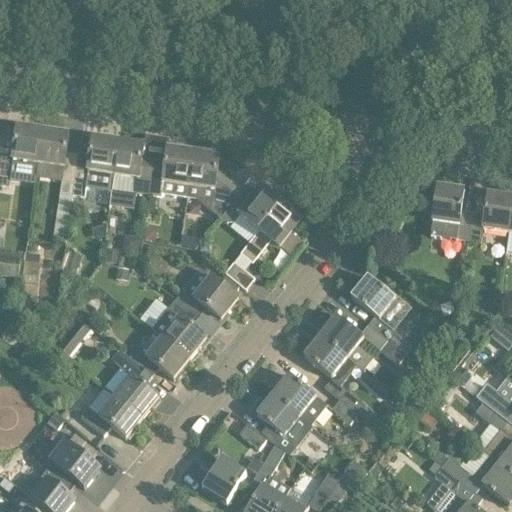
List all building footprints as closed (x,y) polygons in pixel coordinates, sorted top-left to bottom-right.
[(7,131),(0,178),(0,189),(11,191),(15,164),(40,168),(41,168),(45,135),(19,131),(19,133),(7,131)] [(74,199),(79,158),(68,156),(71,139),(45,135),(41,168),(40,168),(38,182),(64,186),(55,247),(67,248),(74,199)] [(90,177),(115,181),(120,146),(94,142),(92,160),(79,158),(74,199),(86,201),(90,177)] [(113,193),(151,198),(156,162),(144,161),(146,150),(120,146),(115,181),(113,193)] [(190,190),(194,157),(169,153),(168,164),(156,162),(151,198),(163,200),(165,187),(190,190)] [(212,215),(222,223),(240,200),(218,182),(221,161),(194,157),(190,190),(189,202),(214,205),(212,215)] [(432,240),(470,246),(474,217),(463,215),(465,196),(439,192),(432,240)] [(241,220),(261,236),(282,209),(262,193),(258,198),(252,193),(246,194),(241,200),(240,200),(222,223),(228,228),(236,227),(241,220)] [(484,235),(509,238),(511,219),(511,202),(489,199),(486,218),(474,217),(470,246),(482,247),(484,235)] [(308,243),(296,234),(303,225),(282,209),(261,236),(243,258),(254,266),(271,244),(281,252),(289,258),(294,262),(308,243)] [(156,236),(154,233),(145,232),(144,244),(156,245),(156,236)] [(195,254),(200,248),(203,244),(183,241),(181,252),(195,254)] [(209,247),(200,248),(202,259),(211,258),(209,247)] [(107,253),(105,267),(117,268),(118,254),(107,253)] [(82,261),(69,256),(62,275),(73,280),(82,261)] [(24,279),(39,281),(42,260),(27,258),(24,279)] [(0,280),(20,283),(22,262),(0,259),(0,280)] [(247,295),(256,283),(236,267),(227,278),(247,295)] [(116,285),(128,285),(128,273),(117,272),(116,285)] [(178,304),(202,324),(209,315),(222,325),(240,304),(211,281),(202,274),(185,294),(178,304)] [(377,321),(369,330),(388,346),(407,361),(415,351),(394,334),(412,312),(397,299),(395,302),(369,281),(353,302),(377,321)] [(164,341),(192,363),(208,343),(195,333),(202,324),(178,304),(154,334),(163,341),(164,341)] [(338,320),(321,341),(349,363),(350,363),(360,350),(366,343),(338,320)] [(85,326),(63,354),(71,360),(93,332),(85,326)] [(130,363),(153,381),(160,372),(175,384),(192,363),(164,341),(163,341),(147,361),(138,353),(130,363)] [(334,383),(349,363),(321,341),(305,361),(334,383)] [(388,346),(381,356),(399,370),(407,361),(388,346)] [(123,357),(116,367),(132,380),(116,400),(145,422),(160,403),(145,391),(153,381),(130,363),(123,357)] [(273,400),(302,423),(302,422),(313,431),(329,411),(318,403),(318,402),(290,379),(273,400)] [(439,389),(431,382),(424,392),(432,398),(439,389)] [(330,396),(341,405),(360,419),(367,410),(349,395),(337,386),(330,396)] [(447,406),(436,397),(428,407),(439,416),(447,406)] [(145,422),(116,400),(100,420),(90,413),(82,422),(105,441),(113,431),(128,443),(145,422)] [(302,423),(273,400),(258,420),(286,442),(302,423)] [(360,419),(341,405),(333,414),(352,429),(360,419)] [(501,436),(486,456),(491,460),(511,477),(511,428),(509,426),(491,412),(485,407),(477,417),(501,436)] [(431,433),(440,422),(427,411),(418,423),(431,433)] [(64,426),(55,419),(47,428),(56,436),(64,426)] [(261,454),(269,444),(250,428),(241,438),(261,454)] [(97,457),(75,439),(53,468),(84,493),(100,474),(90,466),(97,457)] [(270,485),(272,481),(287,456),(276,450),(259,478),(270,485)] [(511,507),(511,477),(491,460),(474,482),(510,510),(511,507)] [(258,478),(264,468),(253,461),(247,472),(258,478)] [(445,470),(444,472),(461,486),(469,476),(451,463),(450,465),(445,470)] [(229,509),(247,479),(223,464),(204,494),(229,509)] [(340,485),(351,491),(355,494),(369,477),(354,465),(339,484),(340,485)] [(30,497),(27,500),(42,511),(69,511),(75,506),(68,500),(75,491),(50,471),(40,484),(38,483),(28,495),(30,497)] [(436,482),(453,496),(461,486),(444,472),(442,474),(437,481),(436,482)] [(339,484),(330,478),(310,509),(314,511),(322,511),(327,505),(340,485),(339,484)] [(4,482),(0,487),(0,490),(8,496),(13,489),(4,482)] [(295,499),(306,504),(314,490),(303,484),(295,499)] [(340,485),(327,505),(338,511),(351,491),(340,485)] [(281,511),(287,503),(265,489),(250,511),(281,511)] [(476,511),(458,497),(446,511),(476,511)] [(42,511),(27,500),(17,511),(42,511)] [(302,511),(287,503),(281,511),(302,511)]
